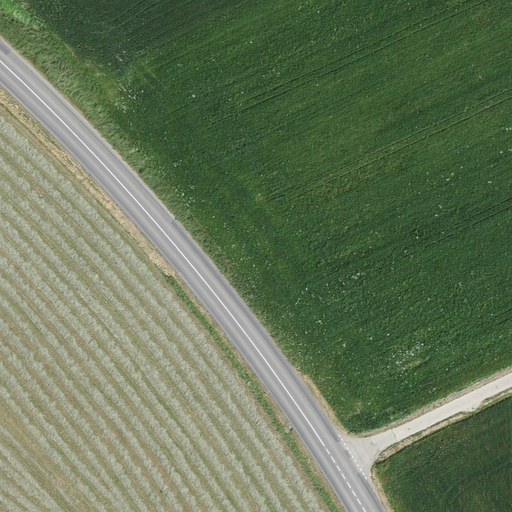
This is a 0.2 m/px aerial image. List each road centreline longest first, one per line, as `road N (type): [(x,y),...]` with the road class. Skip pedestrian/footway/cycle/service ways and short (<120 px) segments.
road 1 (secondary): [(365,511),(255,346),(188,262),(112,171),(0,60)]
road 2 (track): [(337,465),(511,380)]
